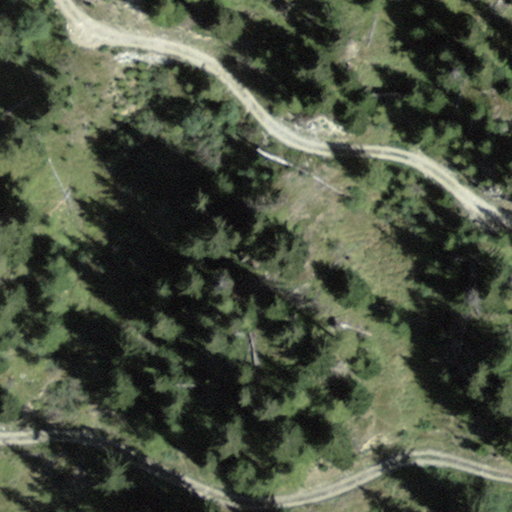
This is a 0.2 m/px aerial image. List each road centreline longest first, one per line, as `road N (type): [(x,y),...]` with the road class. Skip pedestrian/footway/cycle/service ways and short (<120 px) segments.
road 1 (track): [(511,476),(418,456),(320,496),(228,502),(95,440),(0,440)]
road 2 (track): [(64,0),(106,37),(201,58),(289,140),(406,156),(511,220)]
